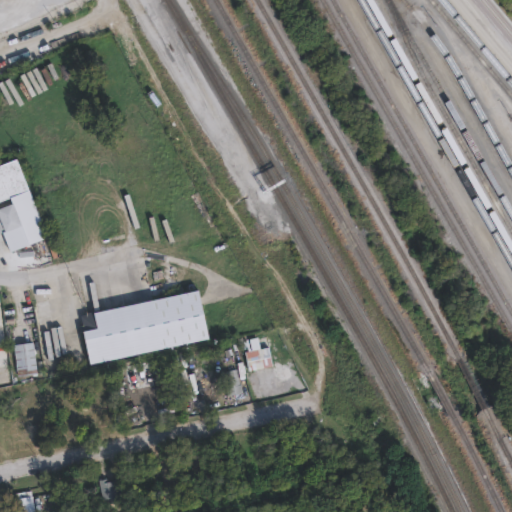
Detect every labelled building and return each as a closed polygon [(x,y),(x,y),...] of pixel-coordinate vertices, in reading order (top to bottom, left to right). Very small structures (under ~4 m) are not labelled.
[(0,164),(16,158),(28,189),(0,200),(0,164)] [(20,224),(5,230),(0,218),(0,207),(12,203),(20,224)] [(211,339),(94,364),(84,316),(201,291),(211,339)] [(262,337),(264,349),(273,347),(277,366),(253,372),(249,352),(252,351),(249,339),(262,337)] [(34,371),(13,373),(10,342),(30,340),(34,371)] [(239,371),(242,383),(248,382),(250,395),(245,396),(244,394),(238,395),(238,400),(230,401),(225,373),(239,371)] [(24,433),(4,436),(1,421),(21,418),(24,433)] [(105,474),(106,477),(113,475),(116,493),(100,496),(96,476),(105,474)] [(31,511),(13,511),(11,487),(28,485),(31,511)]
